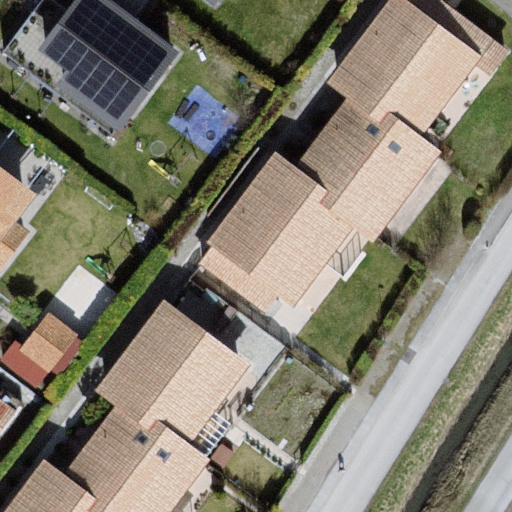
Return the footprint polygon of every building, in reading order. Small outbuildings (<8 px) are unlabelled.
[(75,0),(20,71),(109,140),(178,57),(99,0),(75,0)] [(326,86),(340,105),(371,134),(389,117),(425,147),(472,69),(487,80),(511,62),(432,0),(401,0),(400,3),(390,1),(326,86)] [(371,134),(340,105),(289,180),(350,237),(373,247),(440,159),(425,147),(389,117),(371,134)] [(273,165),(198,272),(262,321),(272,307),(291,315),(350,237),(289,180),(273,165)] [(0,239),(33,198),(0,174),(0,239)] [(6,342),(27,377),(84,343),(63,308),(6,342)] [(94,403),(111,420),(186,457),(253,378),(165,309),(94,403)] [(0,389),(0,422),(16,401),(0,389)] [(111,420),(59,494),(79,511),(172,511),(205,467),(186,457),(111,420)] [(79,511),(59,494),(37,474),(8,511),(79,511)]
